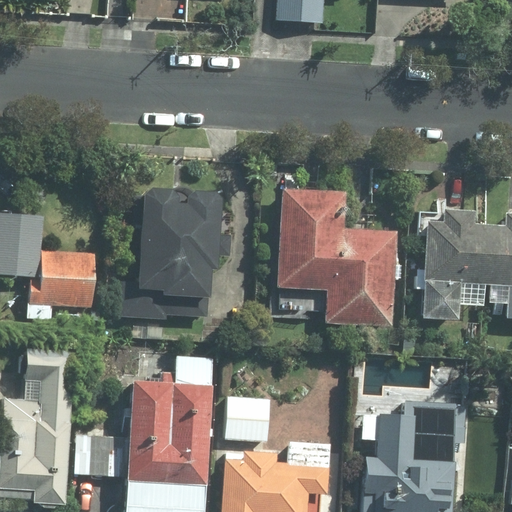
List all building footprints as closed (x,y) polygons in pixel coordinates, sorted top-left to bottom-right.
[(276,0),(275,25),(315,26),(316,10),(322,10),(322,0),(276,0)] [(153,295),(203,298),(205,267),(211,268),(215,196),(138,191),(132,289),(154,291),(153,295)] [(277,191),(274,288),(321,290),(320,324),(388,326),(391,233),(337,231),(339,193),(277,191)] [(452,322),(453,284),(488,285),(486,320),(511,320),(511,213),(501,213),(501,227),(471,226),(472,213),(439,211),(439,221),(422,220),(418,320),(452,322)] [(0,275),(26,277),(24,318),(48,319),(48,308),(97,310),(98,288),(90,288),(91,254),(39,252),(40,216),(0,214),(0,275)] [(18,402),(0,401),(0,491),(26,492),(25,506),(61,508),(68,350),(21,348),(18,402)] [(168,384),(125,383),(119,511),(203,511),(210,358),(169,356),(168,384)] [(267,398),(224,395),(221,440),(264,443),(267,398)] [(446,511),(455,407),(400,403),(399,416),(375,414),(372,457),(358,456),(353,511),(446,511)] [(116,476),(117,436),(75,435),(73,474),(116,476)] [(317,511),(318,495),(322,495),(323,466),(278,464),(279,453),(238,451),(237,462),(220,461),(217,511),(317,511)]
